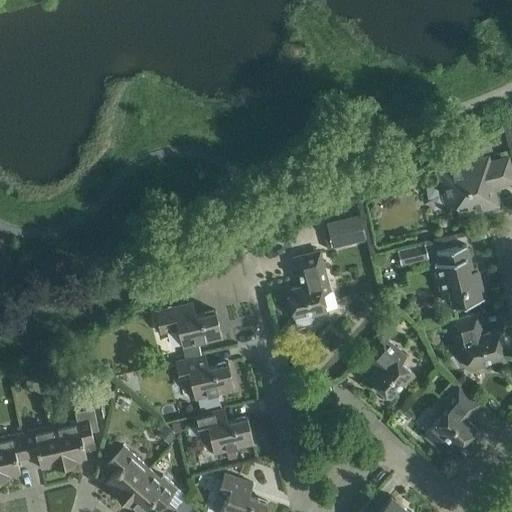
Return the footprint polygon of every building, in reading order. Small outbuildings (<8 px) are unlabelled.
[(511,176),(507,158),(489,162),(488,158),(458,165),(459,168),(441,173),(446,194),(443,195),(445,206),(466,201),(468,211),(497,204),(492,186),(511,181),(511,176)] [(332,246),(366,238),(360,214),(327,222),(332,246)] [(400,264),(428,257),(425,243),(396,250),(400,264)] [(452,306),(465,303),(484,298),(477,270),(469,272),(466,258),(469,257),(466,245),(435,252),(438,263),(433,264),(439,291),(448,289),(452,306)] [(327,291),(317,251),(293,257),(300,285),(286,288),(293,316),(294,315),(296,327),(315,323),(313,315),(326,312),(321,293),(327,291)] [(183,346),(202,342),(222,337),(215,310),(189,316),(186,303),(156,310),(161,331),(178,327),(183,346)] [(466,349),(471,368),(485,365),(484,361),(502,356),(496,329),(482,333),(477,313),(449,320),(457,352),(466,349)] [(389,397),(402,383),(404,385),(414,374),(399,361),(405,354),(381,333),(363,355),(378,368),(369,379),(389,397)] [(179,360),(177,360),(182,383),(191,380),(195,398),(198,397),(200,408),(213,405),(210,394),(215,393),(234,389),(228,361),(208,366),(201,368),(198,355),(179,360)] [(442,414),(424,435),(440,450),(449,440),(457,448),(476,427),(466,418),(479,403),(458,384),(436,409),(442,414)] [(109,397),(99,400),(103,415),(105,415),(109,397)] [(77,419),(55,424),(64,464),(77,461),(76,460),(86,457),(85,449),(95,447),(91,430),(99,428),(93,406),(75,410),(77,419)] [(227,420),(224,408),(196,414),(201,436),(209,434),(213,453),(254,443),(247,416),(227,420)] [(172,422),(174,431),(181,430),(179,420),(172,422)] [(51,467),(64,464),(55,424),(22,431),(27,456),(38,454),(41,468),(51,465),(51,467)] [(167,425),(159,434),(169,443),(177,434),(174,431),(167,425)] [(17,459),(27,456),(22,431),(0,436),(0,479),(11,477),(10,475),(20,472),(17,459)] [(111,490),(121,498),(149,467),(123,444),(106,463),(114,471),(105,482),(113,488),(111,490)] [(161,477),(149,467),(121,498),(131,507),(132,506),(139,511),(140,511),(149,502),(160,511),(171,511),(175,508),(176,507),(166,499),(175,489),(178,486),(163,473),(161,477)] [(247,480),(233,475),(222,471),(215,491),(225,495),(218,511),(263,511),(268,502),(242,493),(247,480)] [(409,511),(391,495),(380,507),(370,498),(357,511),(409,511)] [(176,507),(175,508),(178,511),(187,511),(192,506),(183,499),(176,507)]
